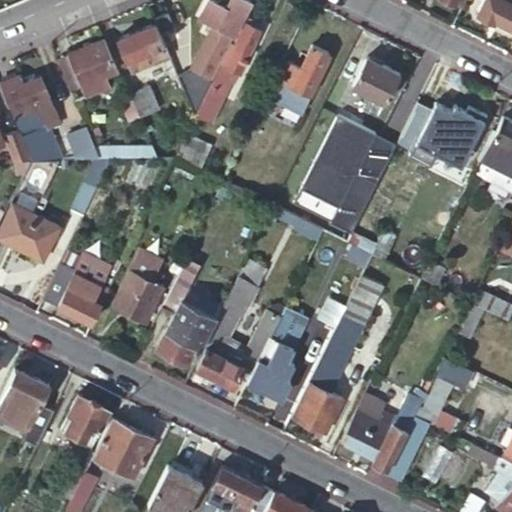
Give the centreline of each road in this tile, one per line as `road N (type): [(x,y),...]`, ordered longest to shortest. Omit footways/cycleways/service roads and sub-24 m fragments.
road 1 (residential): [(0,313),(399,511)]
road 2 (residential): [(511,78),(356,0)]
